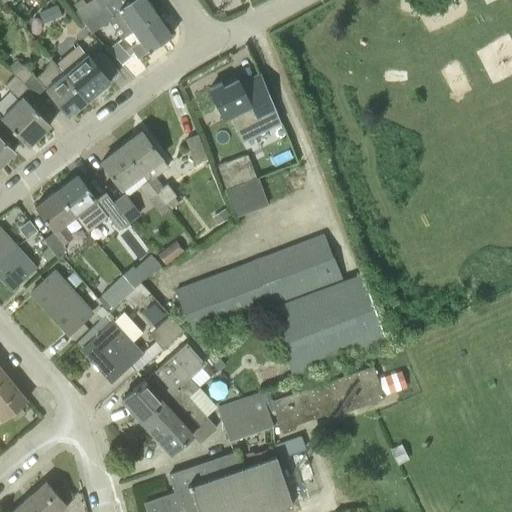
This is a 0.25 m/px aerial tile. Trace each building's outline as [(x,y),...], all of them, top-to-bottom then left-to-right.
[(96,0),(92,0),(76,11),(82,21),(101,8),(96,0)] [(125,36),(132,31),(156,14),(146,0),(130,0),(112,13),(106,5),(101,8),(82,21),(90,33),(113,18),(125,36)] [(156,14),(132,31),(139,41),(129,47),(137,58),(147,51),(148,51),(170,35),(156,14)] [(121,64),(130,56),(116,42),(108,49),(121,64)] [(55,64),(85,100),(108,81),(118,72),(100,51),(92,58),(87,52),(84,55),(76,46),(55,64)] [(48,72),(39,80),(23,63),(22,64),(17,60),(8,69),(36,96),(43,88),(66,116),(85,100),(55,64),(54,62),(48,72)] [(29,103),(36,96),(8,69),(0,76),(0,78),(5,84),(18,98),(0,115),(0,116),(28,146),(50,124),(29,103)] [(208,89),(222,117),(228,114),(241,140),(278,121),(259,72),(238,82),(236,79),(223,86),(221,82),(208,89)] [(146,181),(147,182),(155,176),(168,167),(162,159),(141,131),(120,146),(140,173),(146,181)] [(194,164),(207,159),(197,134),(185,139),(194,164)] [(0,161),(2,163),(14,150),(0,136),(0,161)] [(120,186),(140,173),(120,146),(100,161),(120,186)] [(226,189),(256,178),(247,154),(217,165),(226,189)] [(55,191),(75,217),(87,207),(96,219),(105,212),(76,174),(55,191)] [(147,182),(156,193),(163,187),(155,177),(147,182)] [(234,215),(267,203),(257,178),(256,178),(226,189),(234,215)] [(156,193),(147,182),(146,181),(139,186),(148,198),(156,193)] [(163,187),(156,193),(169,210),(178,203),(174,196),(175,195),(167,184),(163,187)] [(75,217),(55,191),(34,206),(63,245),(72,238),(63,226),(75,217)] [(127,222),(139,213),(125,194),(113,203),(127,222)] [(0,261),(15,248),(0,230),(0,261)] [(323,232),(308,238),(326,285),(342,278),(323,232)] [(308,238),(292,244),(311,290),(326,285),(308,238)] [(292,244),(278,249),(297,297),(311,290),(292,244)] [(15,248),(0,261),(0,275),(11,288),(33,268),(15,248)] [(278,249),(263,256),(282,303),(297,297),(278,249)] [(135,271),(143,279),(159,263),(152,255),(135,271)] [(263,256),(249,261),(267,309),(282,303),(263,256)] [(249,261),(233,267),(252,315),(267,309),(249,261)] [(233,267),(219,272),(237,320),(252,315),(233,267)] [(31,292),(49,312),(74,290),(55,270),(31,292)] [(219,272),(203,278),(222,326),(237,320),(219,272)] [(360,272),(267,309),(291,374),(386,342),(360,272)] [(112,307),(122,297),(133,287),(122,275),(101,295),(112,307)] [(203,278),(188,284),(207,331),(222,326),(203,278)] [(122,297),(131,306),(148,291),(139,281),(133,287),(122,297)] [(188,284),(174,290),(192,337),(207,331),(188,284)] [(74,290),(49,312),(68,333),(93,311),(74,290)] [(157,302),(147,307),(153,321),(164,317),(157,302)] [(123,311),(81,348),(110,380),(141,353),(130,340),(140,331),(123,311)] [(147,332),(161,348),(182,328),(168,313),(147,332)] [(121,399),(141,421),(195,373),(205,364),(186,342),(121,399)] [(340,413),(384,398),(372,363),(370,364),(371,366),(329,380),(340,413)] [(0,389),(10,382),(0,369),(0,389)] [(195,373),(141,421),(170,453),(190,434),(198,443),(216,427),(188,396),(198,388),(196,386),(202,381),(195,373)] [(326,417),(340,413),(329,380),(328,379),(327,379),(327,380),(272,399),(271,398),(270,399),(281,433),(295,428),(294,424),(325,414),(326,417)] [(10,382),(0,389),(0,421),(25,401),(10,382)] [(226,439),(271,423),(259,391),(215,406),(226,439)] [(280,456),(304,448),(299,436),(276,444),(280,456)] [(269,511),(291,505),(275,455),(241,467),(236,451),(194,465),(168,474),(174,492),(169,493),(143,502),(146,511),(269,511)] [(33,492),(49,511),(58,511),(67,504),(66,503),(73,497),(63,484),(55,491),(45,481),(33,492)] [(14,509),(15,511),(49,511),(33,492),(14,509)]
